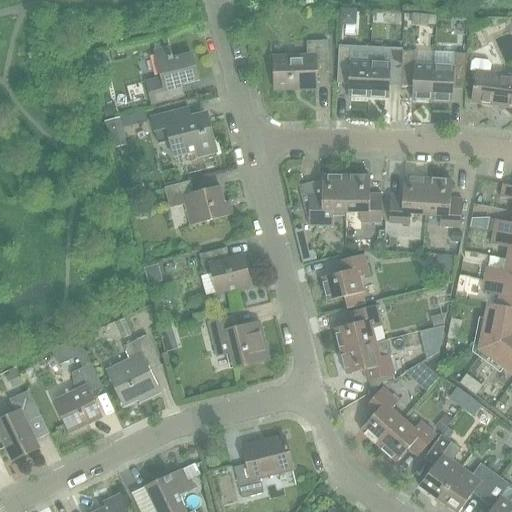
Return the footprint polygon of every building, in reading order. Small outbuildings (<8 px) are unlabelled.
[(340,9),(339,24),(354,25),(355,10),(340,9)] [(402,11),(392,11),(392,25),(402,25),(402,11)] [(411,12),(411,23),(427,24),(428,13),(411,12)] [(316,73),(328,73),(327,41),(306,41),(306,55),(273,56),(274,91),(316,89),(316,73)] [(174,86),(198,80),(191,53),(172,58),(169,47),(154,50),(161,78),(145,82),(151,104),(176,98),(174,86)] [(337,71),(336,83),(348,84),(347,96),(368,97),(369,63),(370,49),(350,48),(338,48),(337,71)] [(369,63),(368,97),(388,98),(389,86),(400,86),(402,51),(390,50),(370,49),(369,63)] [(402,51),(400,86),(412,87),(411,99),(432,100),(433,66),(413,65),(414,51),(402,51)] [(433,66),(432,100),(452,101),(453,89),(464,89),(466,53),(454,53),(453,67),(433,66)] [(138,71),(150,69),(146,55),(135,58),(138,71)] [(511,75),(489,73),(490,65),(488,61),(474,59),(471,62),(470,71),(476,71),(472,103),(511,107),(511,75)] [(113,104),(103,106),(106,115),(115,112),(113,104)] [(216,153),(210,129),(207,117),(184,123),(180,110),(151,117),(158,144),(169,141),(174,157),(197,151),(198,157),(216,153)] [(118,118),(104,121),(107,133),(121,130),(118,118)] [(345,212),(345,176),(321,176),(321,185),(313,185),(313,184),(299,187),(299,186),(298,186),(305,211),(306,211),(306,210),(309,210),(309,226),(332,226),(332,212),(345,212)] [(345,176),(345,212),(360,212),(360,222),(381,222),(381,195),(369,194),(369,176),(345,176)] [(425,215),(427,179),(403,177),(402,196),(390,195),(388,223),(409,224),(410,214),(425,215)] [(427,179),(425,215),(440,216),(439,226),(460,227),(462,199),(450,199),(451,180),(427,179)] [(190,226),(232,215),(230,208),(225,209),(219,186),(193,193),(190,181),(164,188),(169,209),(185,205),(190,226)] [(511,186),(503,184),(500,197),(511,199),(511,186)] [(493,232),(511,235),(511,223),(495,220),(493,232)] [(452,232),(451,242),(459,242),(460,233),(452,232)] [(511,260),(511,235),(493,232),(491,244),(508,248),(506,259),(511,260)] [(373,244),(372,251),(383,251),(384,239),(378,239),(373,244)] [(217,293),(250,285),(243,256),(229,259),(226,248),(199,255),(204,275),(212,273),(217,293)] [(308,252),(300,254),(302,263),(314,260),(312,251),(308,252)] [(359,277),(368,275),(363,255),(336,261),(339,273),(321,277),(327,301),(343,297),(346,309),(365,304),(359,277)] [(439,255),(436,277),(450,279),(453,257),(439,255)] [(511,284),(511,260),(506,259),(504,270),(486,267),(484,279),(511,284)] [(155,265),(141,268),(145,284),(159,280),(155,265)] [(511,284),(484,279),(481,292),(499,295),(497,306),(511,309),(511,284)] [(511,309),(497,306),(487,304),(483,324),(511,329),(511,309)] [(340,352),(375,343),(372,328),(381,326),(376,305),(349,312),(352,324),(334,328),(340,352)] [(443,312),(429,315),(431,326),(443,324),(443,312)] [(233,368),(269,359),(260,322),(234,329),(232,317),(208,323),(216,356),(229,353),(233,368)] [(458,340),(462,321),(450,319),(447,338),(458,340)] [(511,336),(511,329),(483,324),(478,350),(511,336)] [(444,326),(419,332),(426,360),(439,352),(444,326)] [(170,328),(158,330),(159,340),(172,338),(170,328)] [(150,371),(161,365),(146,335),(123,346),(129,360),(120,364),(122,369),(108,376),(123,407),(159,390),(150,371)] [(499,366),(511,348),(511,336),(478,350),(499,366)] [(102,387),(78,338),(78,337),(66,343),(71,354),(75,352),(82,368),(71,373),(75,391),(53,402),(68,433),(102,417),(90,393),(102,387)] [(394,375),(389,355),(390,355),(387,340),(375,343),(340,352),(346,375),(364,370),(367,382),(368,382),(370,390),(374,389),(379,384),(394,380),(393,375),(394,375)] [(511,348),(499,366),(511,375),(511,348)] [(426,360),(415,366),(434,383),(441,375),(435,371),(439,352),(426,360)] [(16,370),(3,375),(7,387),(21,381),(16,370)] [(475,395),(482,386),(466,374),(459,383),(475,395)] [(378,446),(402,419),(391,409),(397,401),(382,388),(363,409),(372,417),(360,430),(378,446)] [(26,423),(40,416),(28,390),(9,400),(15,413),(0,420),(0,435),(12,460),(38,448),(26,423)] [(442,416),(432,429),(439,434),(449,420),(442,416)] [(402,419),(378,446),(396,462),(408,448),(417,456),(436,435),(420,421),(413,429),(402,419)] [(446,427),(440,435),(447,440),(453,432),(446,427)] [(424,458),(434,465),(419,486),(438,500),(461,468),(452,461),(461,449),(447,440),(440,435),(424,458)] [(260,478),(292,469),(284,436),(242,447),(246,464),(234,467),(242,499),(263,493),(260,478)] [(482,500),(499,477),(480,464),(472,475),(461,468),(438,500),(454,511),(458,511),(472,493),(482,500)] [(155,511),(186,511),(178,495),(192,488),(184,469),(164,478),(166,482),(146,491),(155,511)] [(511,511),(511,504),(509,502),(511,497),(511,486),(499,477),(482,500),(492,507),(488,511),(511,511)] [(126,511),(121,499),(106,506),(107,508),(98,511),(126,511)]
